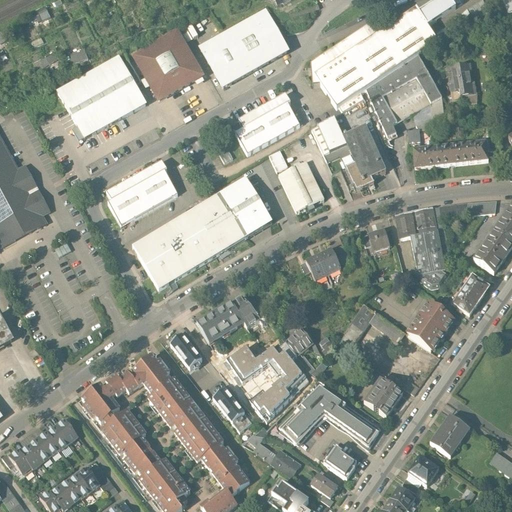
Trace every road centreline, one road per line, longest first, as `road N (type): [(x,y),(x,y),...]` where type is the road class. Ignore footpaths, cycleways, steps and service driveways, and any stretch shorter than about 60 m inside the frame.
road 1 (unclassified): [(152,324),(92,210),(93,189),(288,72),(310,35),(346,0)]
road 2 (unclassified): [(152,324),(360,213),(511,191)]
road 3 (residential): [(511,286),(355,511)]
road 4 (unclassified): [(0,438),(152,324)]
